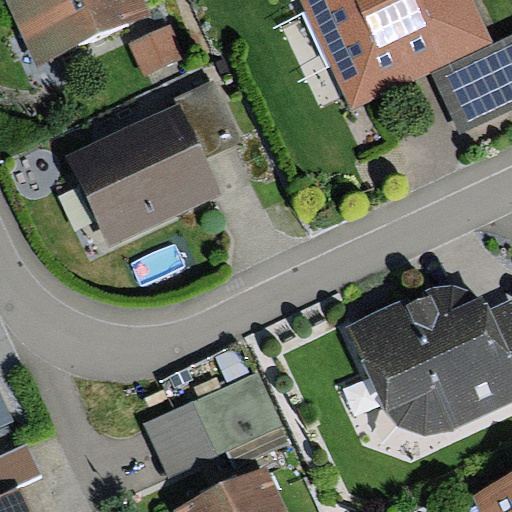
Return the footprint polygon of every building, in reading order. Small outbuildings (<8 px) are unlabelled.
[(127,0),(12,0),(44,70),(140,27),(127,0)] [(461,0),(304,0),(352,107),(483,48),(461,0)] [(163,38),(132,52),(146,84),(178,70),(163,38)] [(511,52),(442,84),(464,135),(511,113),(511,52)] [(181,136),(78,181),(109,252),(212,206),(181,136)] [(359,342),(408,445),(511,395),(511,327),(505,313),(472,327),(472,307),(442,303),(359,342)] [(249,390),(146,435),(167,483),(271,438),(249,390)] [(0,432),(14,426),(0,393),(0,432)] [(0,457),(0,495),(43,477),(28,445),(0,457)] [(269,511),(257,484),(192,511),(269,511)] [(511,511),(511,496),(484,508),(485,511),(511,511)]
